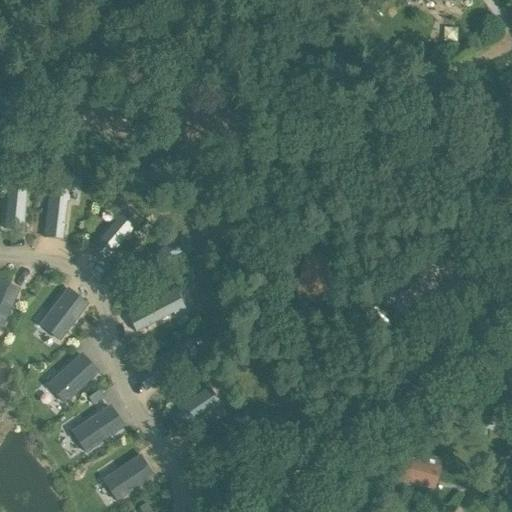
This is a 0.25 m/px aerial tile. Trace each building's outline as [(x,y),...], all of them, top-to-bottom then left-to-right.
[(8,191),(5,229),(22,231),(26,182),(18,181),(18,180),(8,179),(7,191),(8,191)] [(49,189),(44,238),(61,240),(66,202),(67,202),(68,190),(58,189),(57,190),(49,189)] [(115,222),(90,251),(104,262),(136,225),(130,220),(130,219),(122,212),(114,221),(115,222)] [(165,247),(132,267),(142,282),(183,256),(179,249),(180,248),(174,239),(164,246),(165,247)] [(307,252),(296,300),(325,307),(336,259),(307,252)] [(0,281),(0,330),(18,289),(0,281)] [(67,289),(39,325),(59,340),(87,304),(67,289)] [(174,292),(127,316),(135,332),(173,313),(174,314),(184,309),(179,299),(178,300),(174,292)] [(179,345),(136,376),(146,391),(181,365),(182,366),(192,359),(185,351),(184,351),(179,345)] [(80,354),(47,386),(64,404),(97,372),(80,354)] [(210,389),(169,416),(179,430),(211,409),(212,410),(222,404),(216,395),(215,395),(210,389)] [(97,390),(88,397),(93,405),(103,398),(97,390)] [(471,427),(498,426),(498,405),(471,405),(471,427)] [(109,406),(71,432),(85,453),(123,427),(109,406)] [(244,436),(197,452),(203,468),(239,456),(240,457),(251,453),(247,443),(246,443),(244,436)] [(142,455),(103,480),(117,501),(156,476),(142,455)] [(408,458),(402,479),(406,480),(434,489),(440,468),(408,458)] [(397,478),(394,489),(402,491),(406,480),(402,479),(397,478)]
